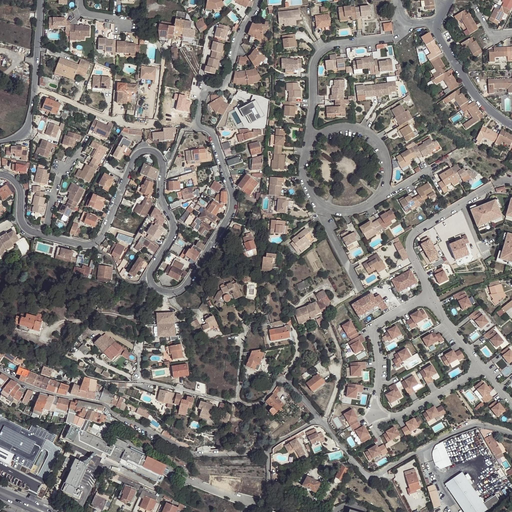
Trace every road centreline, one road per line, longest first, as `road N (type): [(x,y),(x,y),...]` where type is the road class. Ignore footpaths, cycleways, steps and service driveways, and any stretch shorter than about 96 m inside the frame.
road 1 (residential): [(0,173),(16,180),(24,226),(84,245),(102,236),(133,156),(153,149),(161,159),(160,197),(175,228),(149,279),(163,292),(183,287),(232,199),(210,129),(195,127),(203,94),(225,84),(256,0)]
road 2 (residential): [(0,370),(27,386),(102,404),(196,454),(267,450)]
road 3 (residential): [(318,418),(371,475),(472,424),(511,432)]
road 4 (residential): [(409,23),(392,38),(320,50),(306,146)]
road 5 (residential): [(280,377),(254,404),(136,378)]
road 6 (residential): [(39,0),(28,124),(0,141)]
road 7 (residential): [(383,196),(386,154),(372,136),(333,128),(306,146)]
road 8 (residential): [(306,146),(303,183),(315,203),(350,212),(383,196)]
road 9 (residential): [(434,21),(477,98),(511,125)]
